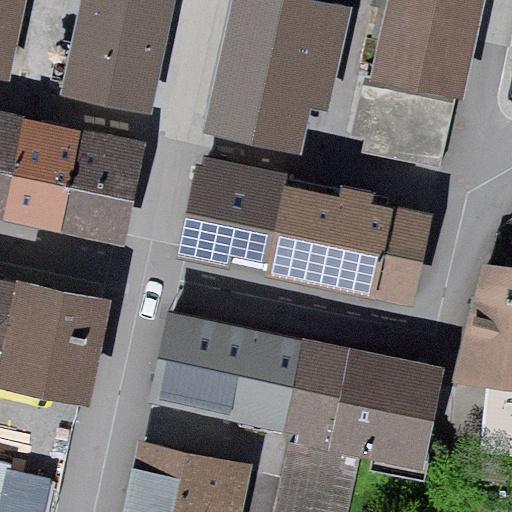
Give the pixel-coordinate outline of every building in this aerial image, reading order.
[(25,0),(0,0),(0,72),(10,74),(25,0)] [(174,0),(78,0),(60,90),(152,109),(174,0)] [(352,3),(338,0),(230,0),(202,129),(303,150),(313,104),(329,106),(352,3)] [(486,0),(386,0),(370,75),(459,94),(464,95),(486,0)] [(459,94),(370,75),(363,73),(350,131),(365,134),(362,150),(441,165),(459,94)] [(24,113),(0,107),(0,214),(1,214),(24,113)] [(24,113),(1,214),(59,225),(81,124),(24,113)] [(145,137),(81,124),(59,225),(124,240),(145,137)] [(202,157),(195,156),(176,252),(266,269),(284,176),(286,165),(204,148),(202,157)] [(339,188),(284,176),(266,269),(412,301),(430,208),(370,195),(372,183),(341,177),(339,188)] [(511,258),(484,255),(452,375),(485,379),(511,382),(511,258)] [(0,346),(15,276),(0,272),(0,346)] [(110,292),(16,272),(15,276),(0,346),(0,382),(81,396),(90,398),(110,292)] [(303,333),(167,303),(165,310),(147,396),(238,415),(235,427),(282,435),(285,424),(303,333)] [(444,361),(303,333),(285,424),(296,426),(293,437),(423,465),(444,361)] [(511,382),(485,379),(477,450),(511,452),(511,382)] [(239,511),(251,458),(137,434),(120,511),(239,511)] [(344,452),(290,443),(274,511),(348,511),(357,470),(343,468),(344,452)] [(0,511),(43,511),(52,465),(0,455),(0,511)]
